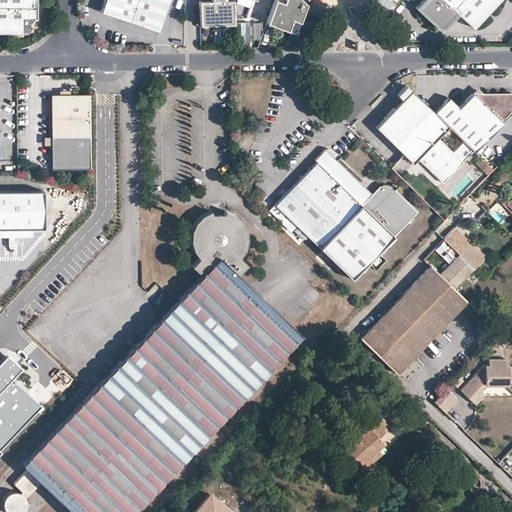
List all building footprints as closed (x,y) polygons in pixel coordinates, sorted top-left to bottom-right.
[(35,0),(0,0),(0,30),(22,30),(28,29),(30,27),(30,25),(29,22),(27,21),(33,17),(36,17),(35,0)] [(169,0),(104,0),(101,11),(158,32),(169,0)] [(210,0),(211,1),(200,2),(200,25),(234,24),(233,16),(245,15),(251,0),(255,0),(257,0),(256,0),(210,0)] [(277,0),(269,22),(298,31),(306,5),(301,0),(277,0)] [(421,0),(415,7),(437,28),(443,28),(457,13),(472,27),(497,0),(421,0)] [(239,38),(260,38),(260,21),(239,21),(239,38)] [(433,112),(406,85),(396,95),(400,100),(375,126),(412,162),(416,158),(426,167),(428,164),(431,167),(429,170),(442,183),(473,151),(464,142),(453,153),(436,137),(443,129),(447,125),(433,112)] [(448,97),(433,112),(447,125),(451,129),(464,142),(473,151),(511,111),(510,90),(473,91),(459,106),(448,97)] [(52,94),(52,136),(91,135),(90,93),(67,94),(67,100),(62,100),(57,94),(52,94)] [(91,167),(91,135),(52,136),(52,168),(91,167)] [(372,191),(325,147),(314,158),(316,160),(270,209),(282,220),(286,215),(320,247),(352,276),(417,205),(392,183),(388,180),(382,181),(379,182),(372,191)] [(340,153),(325,147),(336,158),(340,153)] [(480,157),(475,163),(487,175),(492,169),(480,157)] [(0,224),(44,224),(43,188),(0,188),(0,224)] [(202,276),(22,462),(28,468),(41,481),(73,511),(130,511),(301,335),(239,275),(247,266),(239,258),(243,253),(246,249),(247,244),(248,237),(246,230),(244,224),(240,218),(234,214),(228,211),(221,210),(215,210),(208,211),(203,213),(198,218),(195,221),(193,226),(191,231),(190,236),(190,241),(191,245),(194,251),(197,255),(200,259),(192,267),(202,276)] [(485,256),(455,228),(444,239),(459,254),(474,268),(485,256)] [(474,268),(459,254),(440,275),(454,288),(474,268)] [(428,265),(360,337),(396,371),(465,299),(428,265)] [(0,437),(34,401),(7,377),(17,366),(1,351),(0,351),(0,437)] [(462,385),(477,399),(486,389),(481,385),(487,378),(507,382),(511,387),(511,368),(507,363),(503,363),(504,356),(491,354),(490,360),(486,359),(462,385)] [(386,388),(396,398),(402,392),(391,382),(386,388)] [(449,384),(437,397),(448,408),(460,395),(449,384)] [(380,415),(343,446),(357,463),(376,447),(394,431),(380,415)] [(376,447),(357,463),(362,469),(381,452),(376,447)] [(21,490),(19,493),(21,495),(23,497),(24,499),(41,481),(28,468),(14,483),(21,490)] [(208,489),(187,511),(229,511),(231,510),(208,489)] [(7,493),(4,495),(3,498),(2,501),(2,504),(3,507),(5,510),(8,511),(17,511),(20,511),(22,508),(23,505),(24,502),(24,499),(23,497),(21,495),(19,493),(16,491),(13,491),(10,491),(7,493)]
